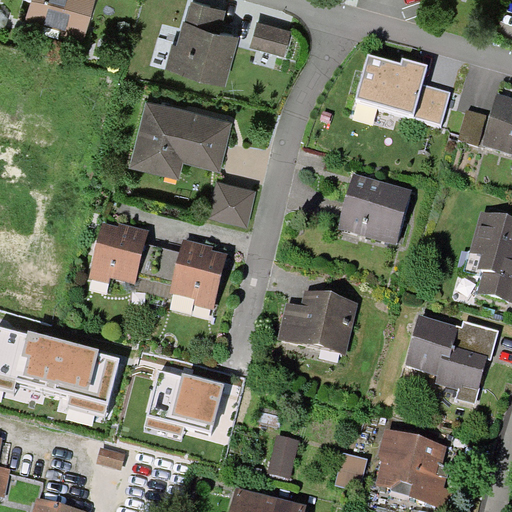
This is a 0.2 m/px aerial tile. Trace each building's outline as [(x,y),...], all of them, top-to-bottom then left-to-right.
[(85,39),(96,0),(32,0),(26,22),(85,39)] [(228,13),(193,2),(172,72),(226,89),(242,37),(222,31),(228,13)] [(292,31),(258,23),(252,47),(285,56),(292,31)] [(371,61),(359,103),(441,127),(449,96),(422,88),(424,81),(427,70),(402,62),(400,69),(371,61)] [(493,118),(469,110),(459,143),(511,159),(508,168),(511,169),(511,101),(499,98),(493,118)] [(233,122),(146,101),(130,168),(176,178),(179,164),(221,174),(233,122)] [(0,218),(29,227),(53,141),(0,126),(0,218)] [(413,190),(354,174),(338,231),(397,247),(413,190)] [(256,190),(218,182),(210,219),(248,227),(256,190)] [(511,223),(480,216),(469,259),(485,263),(477,296),(511,303),(511,223)] [(124,228),(104,223),(89,280),(110,286),(112,278),(124,282),(123,288),(151,295),(164,247),(146,243),(150,230),(125,223),(124,228)] [(181,252),(164,247),(151,295),(170,300),(212,310),(226,255),(212,252),(213,247),(184,239),(181,252)] [(361,305),(306,292),(303,307),(286,303),(277,340),(348,357),(361,305)] [(455,331),(417,321),(402,370),(433,377),(431,386),(454,391),(450,403),(475,409),(498,331),(458,321),(455,331)] [(117,361),(0,329),(0,392),(14,396),(17,386),(68,399),(66,408),(102,417),(117,361)] [(220,391),(159,375),(144,429),(182,439),(185,428),(209,434),(220,391)] [(452,450),(391,434),(381,465),(389,467),(380,496),(439,511),(454,511),(460,495),(450,492),(452,484),(442,482),(452,450)] [(0,457),(4,440),(0,438),(0,497),(7,499),(12,471),(0,467),(0,457)] [(302,445),(281,440),(272,475),(294,480),(302,445)] [(125,455),(101,449),(97,463),(121,470),(125,455)] [(370,462),(347,457),(340,486),(363,491),(370,462)] [(306,511),(308,508),(236,490),(230,511),(306,511)] [(88,511),(35,497),(30,511),(88,511)]
